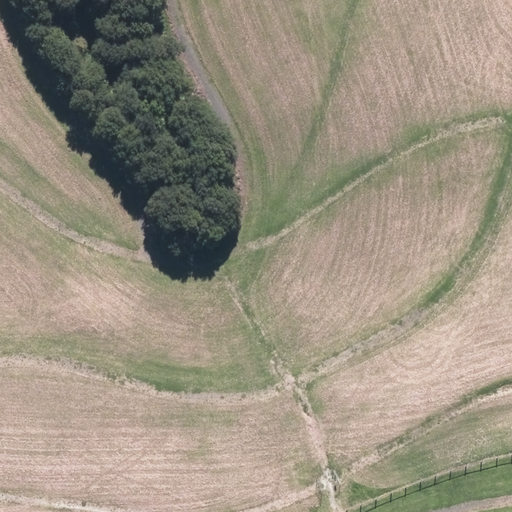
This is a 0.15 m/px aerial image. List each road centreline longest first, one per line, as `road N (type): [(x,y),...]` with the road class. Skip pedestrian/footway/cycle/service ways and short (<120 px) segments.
road 1 (unknown): [(0,367),(36,364),(201,408),(236,406),(297,384),(417,320),(454,285),(490,219),(511,147)]
road 2 (unknown): [(0,19),(25,84),(59,131),(122,177),(146,257),(67,241),(0,189)]
road 3 (unknown): [(146,257),(191,263),(276,239),(393,159),(511,114)]
road 4 (unknown): [(511,394),(474,404),(329,481),(245,511)]
road 5 (unknown): [(168,0),(244,172),(242,217)]
road 6 (unknown): [(297,384),(339,511)]
